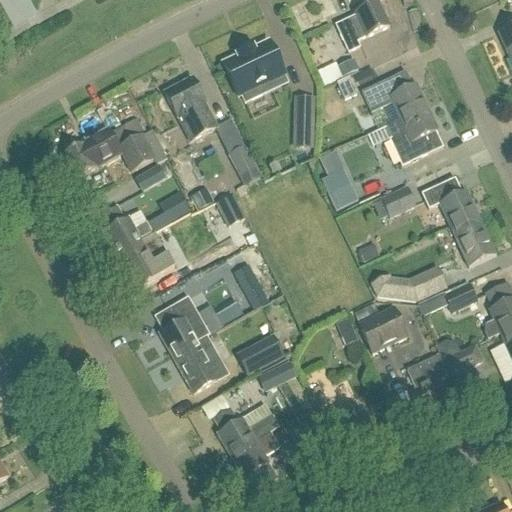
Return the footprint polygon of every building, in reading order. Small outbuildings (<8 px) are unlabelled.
[(348,57),(360,51),(358,46),(389,31),(378,6),(354,16),(355,20),(335,29),(348,57)] [(293,32),(307,61),(339,46),(325,17),(293,32)] [(505,52),(511,67),(511,31),(498,38),(505,52)] [(241,61),(242,63),(226,70),(241,103),(246,101),(249,107),(274,96),(271,89),(287,82),(272,49),(257,56),(256,54),(241,61)] [(314,83),(334,74),(327,58),(307,67),(314,83)] [(400,124),(427,112),(416,89),(411,91),(405,77),(362,97),(371,118),(393,108),(400,124)] [(336,88),(344,104),(356,98),(349,82),(336,88)] [(217,133),(204,109),(205,108),(192,83),(164,97),(177,123),(178,122),(191,147),(217,133)] [(312,105),(296,105),(295,133),(311,133),(312,105)] [(400,124),(386,130),(391,142),(389,143),(401,171),(442,152),(435,137),(437,136),(427,112),(400,124)] [(259,183),(244,154),(246,153),(233,128),(216,137),(244,191),(259,183)] [(119,161),(107,138),(106,135),(85,147),(84,146),(60,159),(74,185),(98,172),(119,161)] [(140,139),(117,152),(117,153),(130,178),(154,165),(156,168),(166,163),(152,135),(143,139),(143,138),(140,139)] [(156,170),(133,182),(140,195),(163,182),(156,170)] [(343,174),(320,185),(334,216),(358,205),(343,174)] [(450,231),(476,219),(465,195),(461,197),(455,183),(421,198),(428,214),(439,209),(450,231)] [(389,223),(415,211),(407,191),(380,202),(389,223)] [(180,198),(166,205),(177,225),(191,218),(180,198)] [(233,200),(216,208),(227,230),(243,222),(233,200)] [(116,260),(142,246),(141,244),(154,237),(148,227),(135,234),(129,223),(125,225),(118,212),(101,221),(108,234),(104,237),(116,260)] [(487,242),(476,219),(450,231),(460,254),(468,272),(495,260),(487,242)] [(142,246),(116,260),(128,282),(133,280),(140,293),(157,284),(150,271),(154,268),(142,246)] [(371,250),(359,255),(364,266),(376,261),(371,250)] [(253,314),(268,306),(248,270),(233,277),(253,314)] [(370,288),(377,301),(417,307),(429,301),(419,280),(409,285),(390,283),(389,280),(370,288)] [(477,306),(468,288),(443,300),(442,297),(417,308),(422,320),(447,309),(451,318),(477,306)] [(499,338),(511,332),(511,297),(508,288),(486,298),(492,313),(488,315),(494,326),(486,330),(485,337),(488,344),(499,339),(499,338)] [(205,342),(208,340),(187,304),(155,322),(163,336),(159,338),(171,360),(205,342)] [(243,319),(236,307),(216,319),(223,331),(243,319)] [(371,361),(388,353),(408,343),(394,311),(357,329),(371,361)] [(511,332),(499,338),(499,339),(511,365),(511,332)] [(227,379),(220,368),(219,368),(211,354),(212,353),(205,342),(171,360),(194,399),(219,385),(219,384),(227,379)] [(273,343),(237,361),(247,379),(282,361),(273,343)] [(458,396),(475,388),(468,373),(483,366),(475,349),(443,363),(458,396)] [(422,420),(448,408),(438,385),(448,380),(439,359),(407,374),(416,394),(411,396),(422,420)] [(289,366),(258,382),(265,397),(296,382),(289,366)] [(309,395),(318,412),(327,407),(319,390),(309,395)] [(359,420),(352,406),(335,414),(342,428),(337,430),(348,454),(374,442),(363,418),(359,420)] [(217,439),(230,461),(270,438),(269,436),(278,431),(265,410),(238,426),(230,414),(214,423),(222,436),(217,439)] [(326,445),(312,415),(285,428),(293,445),(304,440),(311,453),(326,445)] [(270,438),(230,461),(244,483),(245,482),(254,497),(277,484),(268,469),(269,468),(265,461),(279,453),(270,438)] [(0,467),(0,485),(8,481),(0,467)]
